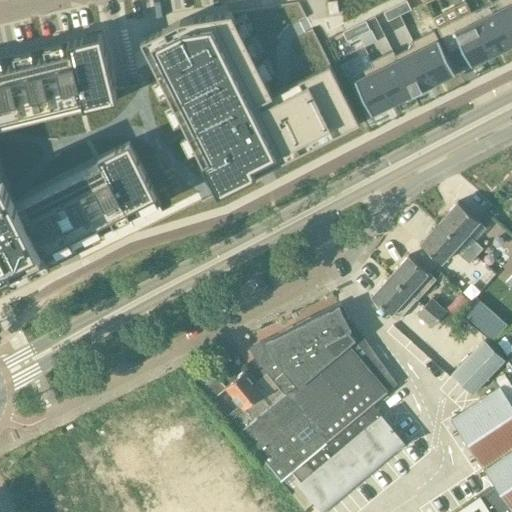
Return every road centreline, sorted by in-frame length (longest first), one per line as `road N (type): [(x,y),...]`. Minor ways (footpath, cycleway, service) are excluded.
road 1 (secondary): [(511,96),(0,366)]
road 2 (secondary): [(0,388),(314,217)]
road 3 (residential): [(91,396),(324,274),(336,259),(314,217)]
road 4 (secondary): [(314,217),(511,113)]
